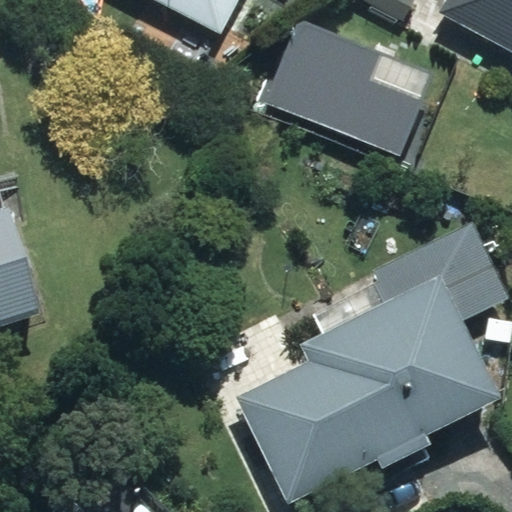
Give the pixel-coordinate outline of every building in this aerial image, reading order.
[(137,0),(216,42),(238,0),(137,0)] [(354,0),(406,30),(423,0),(354,0)] [(511,0),(439,0),(432,15),(511,58),(511,0)] [(0,332),(36,321),(0,211),(0,332)] [(465,229),(212,347),(287,507),(359,473),(367,490),(425,464),(416,446),(486,413),(450,335),(503,310),(465,229)] [(162,511),(121,470),(79,511),(162,511)]
